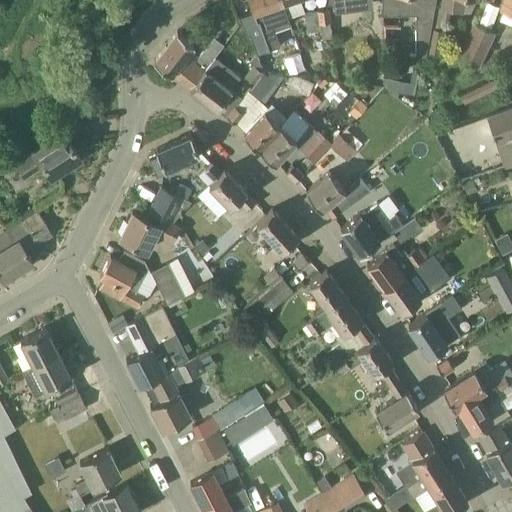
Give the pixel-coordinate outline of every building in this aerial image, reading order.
[(282,2),(280,0),(246,0),(252,13),(240,18),(247,34),(249,33),(253,46),(265,42),(261,30),(264,29),(262,24),(285,16),(281,3),(282,2)] [(357,0),(359,10),(372,9),(371,0),(357,0)] [(382,0),(383,13),(400,12),(399,0),(382,0)] [(440,0),(440,8),(450,10),(464,11),(470,12),(475,0),(440,0)] [(511,0),(501,0),(499,5),(511,10),(511,0)] [(417,53),(425,54),(429,27),(434,6),(416,6),(416,12),(417,53)] [(329,8),(306,11),(309,31),(321,29),(323,37),(333,35),(329,8)] [(495,31),(491,29),(479,24),(474,21),(457,58),(459,59),(454,71),(467,77),(472,65),(478,67),(495,31)] [(429,27),(425,54),(441,57),(446,30),(429,27)] [(185,54),(193,43),(177,30),(168,42),(166,40),(163,44),(165,45),(154,60),(170,73),(171,72),(190,86),(204,69),(213,58),(203,50),(194,61),(185,54)] [(262,71),(253,64),(244,75),(253,82),(262,71)] [(409,81),(384,76),(384,82),(398,85),(398,90),(414,94),(419,69),(412,68),(409,81)] [(204,69),(190,86),(189,87),(216,108),(230,89),(204,69)] [(277,79),(264,69),(248,89),(261,99),(277,79)] [(501,82),(496,73),(459,90),(464,100),(501,82)] [(313,82),(303,78),(298,90),(307,94),(308,94),(313,82)] [(347,92),(335,80),(324,92),(336,104),(347,92)] [(367,104),(358,97),(347,109),(356,117),(367,104)] [(511,105),(485,116),(495,144),(503,167),(511,163),(511,105)] [(241,113),(233,107),(226,116),(234,122),(241,113)] [(265,109),(245,130),(243,132),(259,146),(280,123),(265,109)] [(274,161),(295,138),(280,123),(259,146),(274,161)] [(346,128),(340,133),(357,149),(362,143),(349,131),(346,128)] [(80,156),(62,129),(14,160),(24,175),(43,163),(51,175),(80,156)] [(319,129),(301,148),(313,159),(331,141),(319,129)] [(190,133),(156,149),(164,168),(199,153),(190,133)] [(340,133),(330,143),(347,159),(357,149),(340,133)] [(211,162),(198,174),(208,184),(209,183),(216,176),(221,171),(211,162)] [(302,174),(292,164),(285,171),(296,181),(302,174)] [(209,183),(212,187),(229,204),(230,205),(237,198),(247,209),(255,201),(245,191),(246,190),(224,168),(221,171),(216,176),(209,183)] [(324,205),(347,184),(344,181),(340,183),(330,170),(306,190),(321,208),(324,205)] [(341,210),(369,188),(357,176),(347,184),(324,205),(332,216),(341,210)] [(462,181),(467,193),(477,189),(472,177),(462,181)] [(191,201),(179,194),(161,185),(149,210),(163,217),(162,217),(171,222),(171,221),(177,211),(180,212),(191,201)] [(392,212),(385,216),(375,202),(361,213),(360,212),(340,227),(360,253),(380,238),(400,222),(392,212)] [(36,207),(6,226),(6,227),(0,231),(0,248),(0,249),(0,273),(3,278),(32,260),(25,249),(52,232),(36,207)] [(272,208),(266,213),(257,222),(282,250),(298,235),(272,208)] [(159,224),(132,210),(119,236),(146,250),(155,233),(170,241),(178,225),(171,221),(171,222),(162,217),(159,224)] [(444,249),(453,268),(487,252),(477,233),(444,249)] [(511,242),(509,235),(496,241),(503,256),(511,251),(511,242)] [(202,238),(194,245),(201,254),(209,247),(202,238)] [(413,248),(406,253),(403,250),(398,253),(391,244),(386,249),(367,262),(384,286),(422,259),(414,249),(413,248)] [(420,245),(414,249),(422,259),(427,255),(420,245)] [(148,266),(145,259),(142,257),(124,248),(119,259),(110,254),(100,274),(104,276),(99,285),(137,306),(144,293),(136,289),(148,266)] [(302,252),(292,262),(299,269),(309,260),(302,252)] [(422,259),(384,286),(402,311),(421,297),(425,294),(415,282),(430,270),(422,259)] [(168,261),(150,270),(166,303),(184,293),(168,261)] [(282,274),(273,265),(263,275),(272,284),(282,274)] [(488,276),(496,292),(511,283),(503,267),(488,276)] [(326,269),(321,272),(309,281),(326,306),(344,293),(326,269)] [(267,310),(290,287),(280,276),(257,299),(267,310)] [(436,303),(410,322),(408,323),(429,354),(447,342),(435,324),(450,314),(461,307),(457,300),(451,292),(436,303)] [(342,357),(354,348),(373,335),(361,318),(362,318),(344,293),(326,306),(325,306),(325,307),(314,315),(301,325),(309,336),(322,326),(323,328),(335,320),(343,331),(335,337),(339,342),(323,352),(332,363),(342,357)] [(126,358),(140,384),(150,379),(164,372),(156,356),(160,354),(155,343),(175,333),(161,305),(150,311),(133,320),(136,327),(128,331),(139,351),(126,358)] [(125,324),(128,323),(123,313),(107,321),(112,331),(125,324)] [(263,320),(255,326),(270,345),(278,339),(263,320)] [(45,326),(20,339),(33,364),(58,350),(45,326)] [(342,357),(332,363),(330,365),(337,374),(364,356),(385,386),(388,384),(398,378),(388,363),(392,360),(374,335),(373,335),(354,348),(342,357)] [(33,364),(21,369),(34,394),(49,387),(57,402),(78,391),(70,376),(71,376),(58,350),(33,364)] [(188,358),(176,365),(184,379),(205,369),(197,353),(188,358)] [(445,360),(437,366),(442,374),(451,368),(445,360)] [(485,361),(475,368),(443,388),(454,406),(457,404),(486,385),(491,382),(491,381),(502,374),(496,364),(490,368),(485,361)] [(511,369),(503,375),(508,384),(511,390),(511,369)] [(190,414),(174,384),(167,370),(164,372),(150,379),(160,399),(150,404),(162,429),(190,414)] [(496,395),(498,394),(497,391),(508,384),(502,374),(491,381),(491,382),(486,385),(457,404),(472,428),(492,416),(504,408),(496,395)] [(407,389),(405,390),(398,378),(388,384),(396,395),(393,397),(375,409),(387,427),(418,406),(407,389)] [(79,392),(79,393),(78,391),(57,402),(57,403),(49,408),(53,417),(62,412),(65,418),(87,407),(79,392)] [(290,391),(276,401),(284,411),(298,402),(290,391)] [(0,511),(34,511),(24,495),(31,490),(4,433),(15,427),(0,399),(0,511)] [(264,399),(237,416),(250,436),(277,419),(264,399)] [(199,438),(219,427),(212,414),(192,425),(199,438)] [(511,444),(507,437),(506,438),(498,424),(478,436),(487,450),(486,451),(503,480),(511,474),(511,444)] [(199,438),(197,438),(208,460),(226,451),(215,429),(199,438)] [(423,429),(406,440),(403,442),(412,456),(411,457),(412,459),(396,469),(412,495),(429,485),(450,472),(423,429)] [(73,511),(85,504),(79,493),(120,472),(107,446),(79,461),(87,478),(74,484),(76,487),(70,490),(73,494),(65,498),(71,511),(72,511),(73,511)] [(237,472),(232,460),(212,470),(190,481),(203,507),(225,495),(218,481),(237,472)] [(429,485),(446,511),(447,511),(467,499),(450,472),(429,485)] [(322,493),(332,486),(325,475),(315,481),(322,493)] [(353,477),(334,489),(324,495),(322,496),(330,511),(336,511),(343,508),(364,495),(353,477)] [(89,502),(94,511),(136,511),(140,510),(125,482),(102,494),(91,500),(89,502)] [(225,495),(203,507),(205,511),(234,511),(233,508),(250,500),(243,486),(225,495)] [(330,511),(322,496),(305,507),(308,511),(330,511)]
